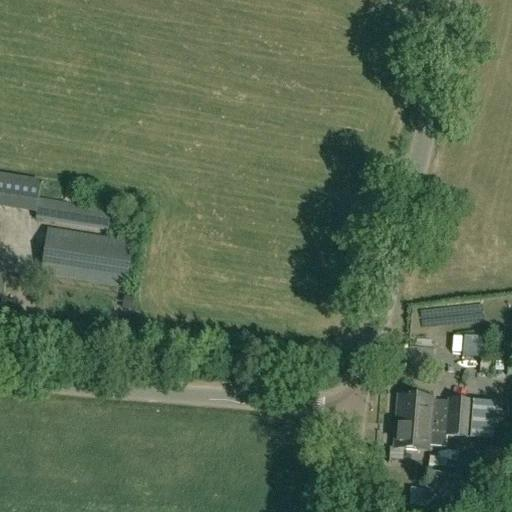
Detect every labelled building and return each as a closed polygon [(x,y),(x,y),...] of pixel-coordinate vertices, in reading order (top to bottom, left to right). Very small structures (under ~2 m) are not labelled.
[(43,184),(0,176),(0,209),(38,216),(37,220),(108,232),(111,213),(40,201),(43,184)] [(127,290),(134,244),(50,230),(42,276),(127,290)] [(129,315),(130,302),(109,301),(109,314),(129,315)] [(449,404),(434,403),(434,401),(398,398),(394,450),(430,453),(430,449),(446,450),(446,438),(470,440),(473,405),(449,403),(449,404)] [(429,480),(425,509),(453,511),(478,511),(483,481),(429,475),(429,480)]
